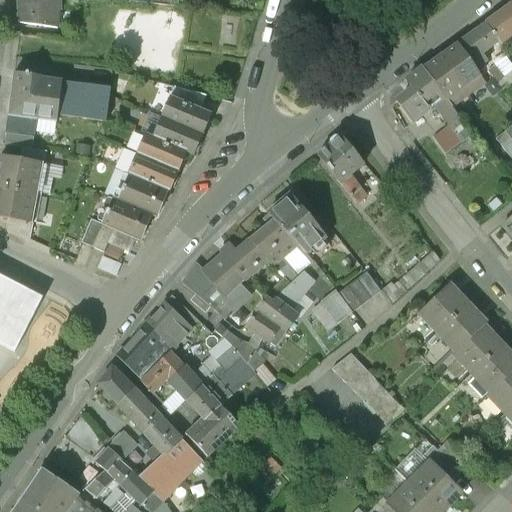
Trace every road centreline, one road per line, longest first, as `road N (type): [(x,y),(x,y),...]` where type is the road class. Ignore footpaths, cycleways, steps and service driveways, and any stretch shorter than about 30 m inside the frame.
road 1 (residential): [(511,304),(452,239),(347,98)]
road 2 (residential): [(122,310),(0,485)]
road 3 (residential): [(268,152),(149,270)]
road 4 (residential): [(476,0),(347,98)]
road 5 (residential): [(268,152),(261,96),(289,0)]
road 6 (residential): [(0,247),(122,310)]
